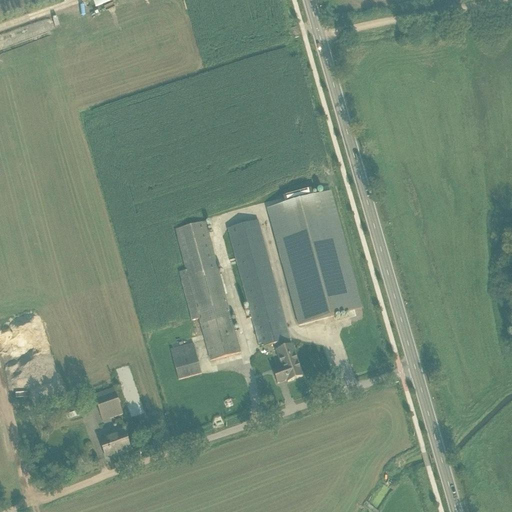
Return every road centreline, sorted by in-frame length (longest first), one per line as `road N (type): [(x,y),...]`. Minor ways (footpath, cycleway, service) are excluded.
road 1 (secondary): [(311,0),(416,371)]
road 2 (unclassified): [(96,485),(416,371)]
road 3 (track): [(322,38),(511,4)]
road 4 (secondary): [(416,371),(455,511)]
